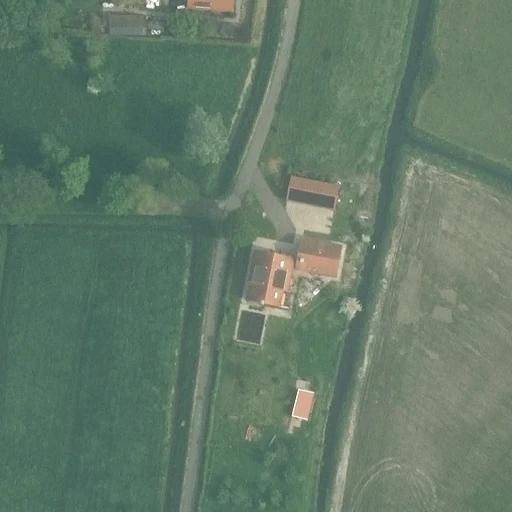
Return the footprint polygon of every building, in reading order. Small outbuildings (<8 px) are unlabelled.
[(187,0),(187,10),(231,13),(232,0),(187,0)] [(111,28),(113,29),(113,35),(144,36),(144,34),(161,35),(162,17),(111,15),(111,28)] [(291,179),(287,202),(334,211),(338,188),(291,179)] [(295,270),(335,278),(340,248),(301,240),(295,270)] [(281,292),(286,293),(292,260),(254,253),(248,284),(250,284),(247,302),(278,308),(281,292)] [(310,423),(315,397),(299,395),(294,420),(310,423)]
